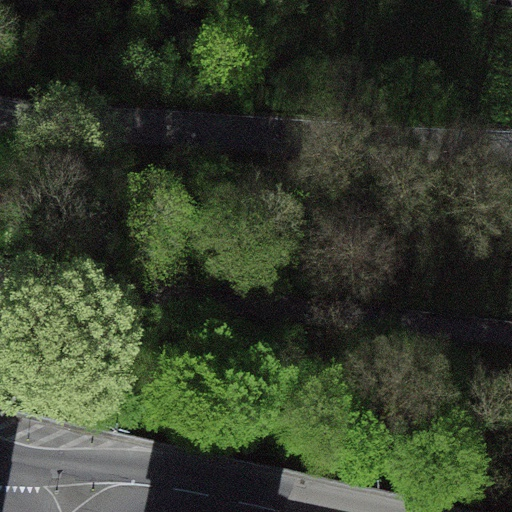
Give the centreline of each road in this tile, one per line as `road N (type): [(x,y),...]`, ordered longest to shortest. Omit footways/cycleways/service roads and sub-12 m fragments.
road 1 (residential): [(511,147),(0,116)]
road 2 (tertiary): [(290,511),(95,469)]
